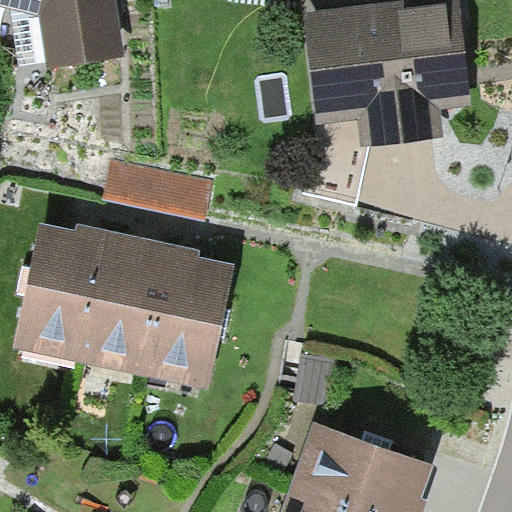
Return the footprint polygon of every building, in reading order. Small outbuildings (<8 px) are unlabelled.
[(114,0),(0,0),(0,7),(41,18),(47,64),(122,54),(114,0)] [(399,10),(310,20),(321,122),(365,118),(368,146),(439,138),(436,110),(472,106),(461,12),(399,19),(399,10)] [(209,176),(112,159),(104,205),(200,223),(209,176)] [(41,230),(16,351),(202,388),(226,268),(41,230)] [(317,429),(286,511),(421,511),(423,508),(436,473),(317,429)]
